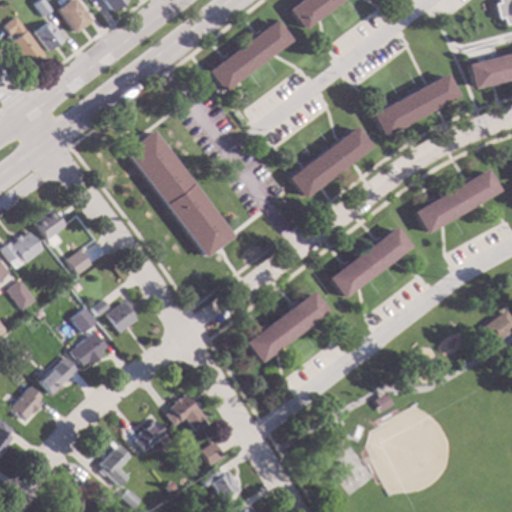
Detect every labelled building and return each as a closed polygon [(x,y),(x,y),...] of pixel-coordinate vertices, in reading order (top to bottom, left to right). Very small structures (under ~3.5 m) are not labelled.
[(38,0),(46,10),(37,17),(28,5),(34,0),(38,0)] [(67,0),(84,21),(68,33),(51,9),(63,0),(67,0)] [(120,0),(105,12),(96,0),(120,0)] [(336,0),(313,18),(298,30),(283,10),(296,0),(336,0)] [(511,0),(511,22),(499,25),(497,18),(492,19),(488,5),(493,3),(492,0),(511,0)] [(38,55),(23,66),(15,55),(14,56),(4,43),(13,37),(9,32),(5,35),(0,28),(0,24),(9,17),(38,55)] [(283,40),(267,53),(217,92),(201,72),(219,58),(250,34),(268,21),(283,40)] [(56,40),(42,51),(29,33),(43,22),(56,40)] [(511,77),(468,89),(461,65),(488,58),(511,51),(511,77)] [(452,96),(432,107),(397,127),(378,137),(367,115),(386,104),(422,84),(440,74),(452,96)] [(364,147),(346,161),(314,185),(298,198),(283,178),(299,166),(332,141),(349,127),(364,147)] [(226,237),(198,258),(118,152),(145,131),(226,237)] [(493,191),(476,201),(438,224),(421,234),(408,212),(427,201),(462,181),(481,169),(493,191)] [(59,227),(42,240),(29,223),(46,210),(59,227)] [(404,247),(387,260),(352,287),(337,298),(322,278),(339,265),(370,241),(388,227),(404,247)] [(23,232),(37,250),(17,265),(11,257),(5,263),(0,256),(0,245),(4,242),(6,245),(12,240),(11,239),(15,235),(16,237),(23,232)] [(85,259),(74,267),(67,259),(79,250),(85,259)] [(83,270),(78,274),(74,268),(79,264),(83,270)] [(29,300),(16,310),(1,291),(14,281),(29,300)] [(78,289),(73,293),(69,288),(74,284),(78,289)] [(319,311),(303,324),(268,351),(253,363),(237,343),(254,330),(286,305),(304,291),(319,311)] [(103,308),(91,317),(86,309),(97,300),(103,308)] [(130,320),(113,333),(99,315),(116,302),(130,320)] [(90,322),(76,334),(65,320),(79,309),(90,322)] [(511,326),(489,343),(476,326),(499,309),(511,326)] [(39,315),(33,320),(29,315),(35,311),(39,315)] [(100,348),(94,352),(97,356),(84,365),(82,362),(75,367),(63,351),(88,333),(100,348)] [(70,370),(65,375),(66,375),(45,395),(33,382),(59,357),(70,370)] [(35,397),(31,402),(34,405),(25,415),(24,413),(18,420),(12,415),(10,417),(3,411),(24,387),(35,397)] [(386,406),(375,412),(368,400),(379,394),(386,406)] [(186,407),(189,405),(198,418),(186,428),(180,419),(168,426),(160,413),(165,410),(162,406),(179,395),(186,407)] [(159,434),(137,452),(128,441),(134,436),(131,434),(148,420),(159,434)] [(0,445),(10,431),(0,424),(0,445)] [(217,457),(203,465),(194,451),(208,442),(217,457)] [(123,456),(111,469),(121,478),(112,487),(95,470),(97,468),(93,464),(107,450),(109,452),(114,447),(123,456)] [(215,474),(221,470),(233,490),(223,496),(225,498),(217,504),(204,484),(199,487),(195,480),(212,469),(215,474)] [(94,487),(78,508),(65,499),(77,483),(79,485),(84,479),(94,487)] [(168,488),(164,492),(159,487),(164,483),(168,488)] [(134,500),(127,509),(115,498),(122,490),(134,500)] [(241,511),(236,503),(221,511),(241,511)]
